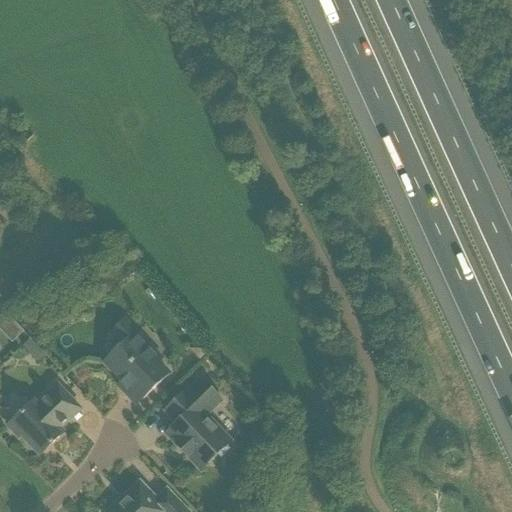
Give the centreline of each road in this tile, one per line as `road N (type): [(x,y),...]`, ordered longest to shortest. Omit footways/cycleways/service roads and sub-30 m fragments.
road 1 (motorway): [(334,0),(511,394)]
road 2 (motorway): [(511,269),(391,0)]
